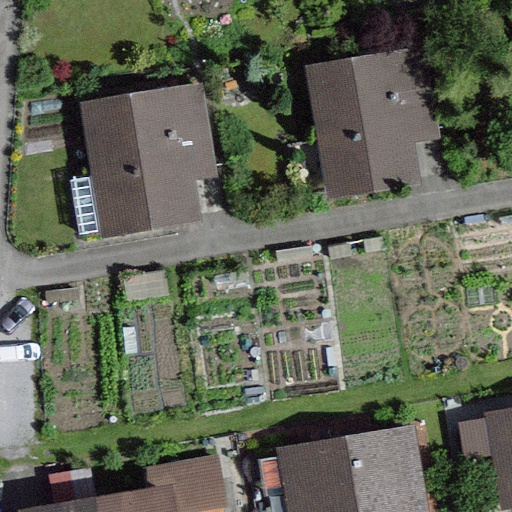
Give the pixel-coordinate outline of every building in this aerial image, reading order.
[(418,47),(293,73),(321,207),(412,188),(403,143),(437,136),(418,47)] [(200,86),(74,112),(101,243),(191,224),(183,185),(219,177),(200,86)] [(511,511),(511,415),(478,421),(493,511),(511,511)] [(421,511),(407,429),(272,453),(282,511),(421,511)] [(211,511),(222,510),(213,458),(169,466),(177,511),(211,511)] [(86,501),(87,511),(167,511),(163,488),(86,501)] [(87,511),(86,501),(22,511),(87,511)]
